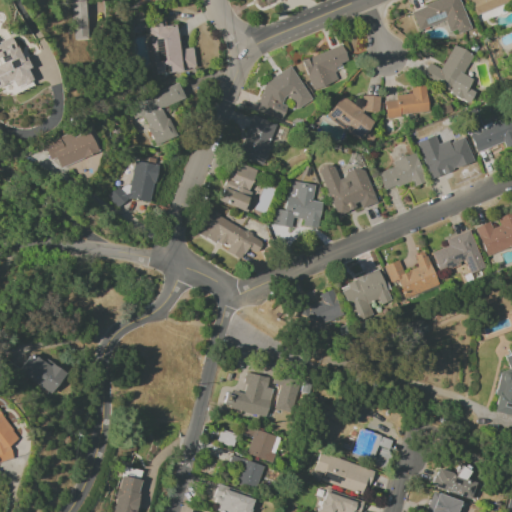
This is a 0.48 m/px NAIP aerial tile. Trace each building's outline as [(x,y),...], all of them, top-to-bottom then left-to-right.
[(70,0),(73,40),(87,40),(84,0),(70,0)] [(443,20),(450,35),(469,27),(458,0),(437,0),(410,11),(418,31),(443,20)] [(511,0),(467,0),(474,15),(511,0)] [(154,74),(195,69),(192,48),(177,49),(174,25),(159,27),(159,22),(148,24),(154,74)] [(0,40),(0,85),(11,81),(14,88),(31,80),(11,36),(0,40)] [(312,90),(337,80),(332,68),(347,62),(340,45),(300,60),(312,90)] [(440,69),(427,63),(419,77),(470,103),(475,93),(467,88),(471,80),(461,74),(471,55),(452,45),(440,69)] [(254,110),(270,115),(271,117),(280,120),(285,107),(282,102),(284,97),(290,98),(296,109),(311,101),(290,66),(263,82),(254,110)] [(155,145),(175,137),(162,108),(183,99),(176,83),(135,102),(155,145)] [(426,113),(423,86),(409,87),(409,93),(394,95),(394,100),(383,101),(384,117),(426,113)] [(325,117),(357,140),(358,140),(367,146),(375,134),(367,129),(372,121),(359,112),(378,112),(378,96),(361,96),(360,109),(340,95),(325,117)] [(473,152),(503,144),(503,146),(511,143),(511,138),(506,119),(480,126),(476,109),(462,113),(473,152)] [(274,140),(279,126),(250,115),(236,156),(261,165),(271,139),(274,140)] [(420,154),(427,172),(457,161),(458,166),(472,162),(463,138),(448,143),(445,136),(436,139),(439,148),(420,154)] [(383,191),(409,181),(411,187),(424,182),(413,153),(391,162),(393,167),(376,173),(383,191)] [(155,164),(133,161),(129,187),(112,185),(109,202),(120,204),(121,198),(148,202),(155,164)] [(256,170),(233,161),(217,201),(245,213),(251,199),(246,196),(256,170)] [(335,216),(357,208),(358,209),(375,203),(362,167),(336,176),(331,164),(318,169),(335,216)] [(321,202),(311,201),(313,185),(288,181),(284,211),(271,209),(269,225),(290,228),(292,217),(303,219),(302,226),(316,229),(321,202)] [(226,249),(224,252),(241,260),(254,235),(204,210),(193,232),(226,249)] [(485,256),(511,245),(511,211),(491,219),(492,220),(474,227),(485,256)] [(483,268),(468,230),(444,240),(447,246),(430,253),(438,272),(463,262),(468,274),(483,268)] [(403,298),(437,286),(424,251),(412,256),(417,267),(402,273),(397,260),(383,266),(389,282),(396,279),(403,298)] [(389,302),(378,271),(340,285),(353,321),(369,315),(366,305),(375,301),(377,306),(389,302)] [(341,315),(332,289),(317,294),(320,301),(308,305),(306,301),(293,306),(301,329),(341,315)] [(206,405),(298,436),(318,363),(232,313),(206,405)] [(410,339),(427,331),(418,315),(402,324),(410,339)] [(64,371),(29,353),(18,375),(53,392),(64,371)] [(0,462),(12,458),(8,445),(16,439),(0,415),(0,462)] [(245,454),(270,463),(279,438),(242,425),(239,434),(251,438),(245,454)] [(386,468),(394,441),(358,430),(350,457),(386,468)] [(372,471),(318,452),(312,470),(322,473),(319,481),(364,496),(372,471)] [(223,478),(255,489),(263,466),(231,456),(223,478)] [(465,500),(476,475),(459,467),(455,476),(436,468),(429,484),(465,500)] [(133,511),(140,480),(120,475),(111,511),(133,511)] [(209,507),(223,511),(248,511),(254,497),(216,484),(209,507)] [(358,511),(362,500),(324,490),(317,511),(358,511)] [(456,511),(460,502),(431,492),(423,511),(456,511)]
